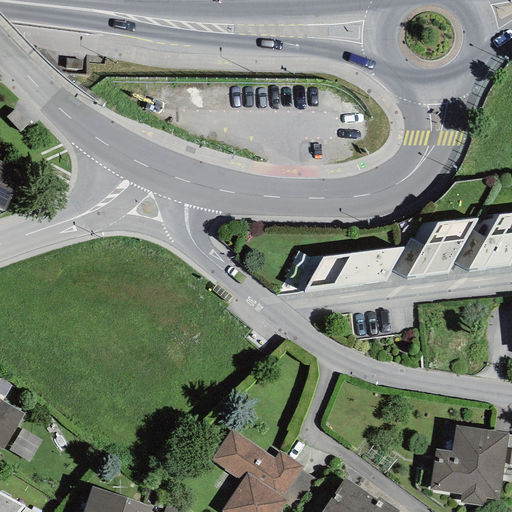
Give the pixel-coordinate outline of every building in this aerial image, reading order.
[(22,172),(0,162),(0,208),(4,211),(22,172)] [(511,260),(511,213),(498,215),(467,271),(509,266),(511,260)] [(477,219),(437,222),(406,277),(449,272),(477,219)] [(403,248),(322,257),(304,291),(386,281),(403,248)] [(11,386),(0,379),(0,449),(2,451),(24,414),(2,401),(11,386)] [(508,434),(455,425),(451,453),(436,450),(430,490),(460,495),(458,502),(484,506),(485,498),(498,500),(508,434)] [(42,441),(22,429),(8,451),(28,464),(42,441)] [(302,467),(279,452),(275,458),(231,429),(210,460),(242,481),(220,511),(278,511),(285,502),(286,500),(282,497),(301,470),(302,467)] [(319,482),(301,470),(282,497),(286,500),(285,502),(299,511),(319,482)] [(377,501),(345,479),(322,511),(398,511),(378,498),(377,501)] [(150,511),(152,506),(91,486),(82,511),(150,511)] [(19,511),(24,506),(0,493),(0,511),(19,511)]
